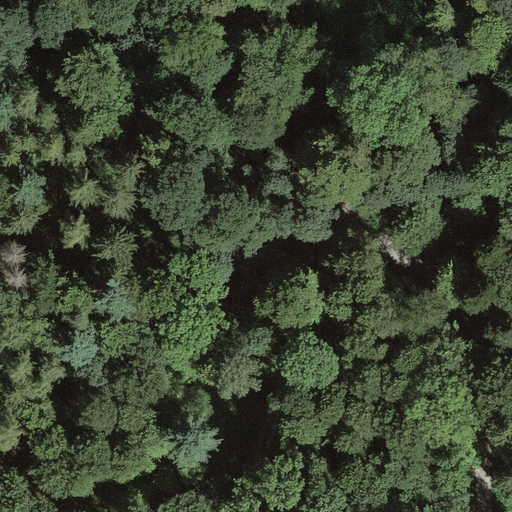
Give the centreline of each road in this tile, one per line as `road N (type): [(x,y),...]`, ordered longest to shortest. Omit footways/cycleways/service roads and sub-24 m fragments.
road 1 (track): [(348,237),(401,253),(448,287),(469,329),(485,511)]
road 2 (track): [(245,498),(219,439),(212,377),(218,328),(247,283),(289,257),(348,237)]
road 3 (track): [(240,511),(316,273),(348,237)]
road 4 (track): [(372,141),(344,91),(246,0)]
road 5 (track): [(496,49),(486,154),(511,214)]
